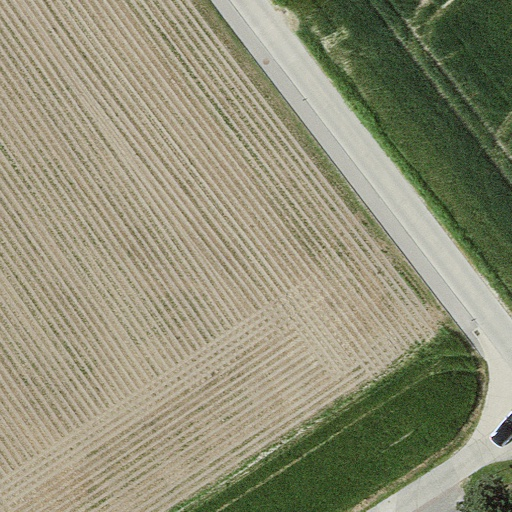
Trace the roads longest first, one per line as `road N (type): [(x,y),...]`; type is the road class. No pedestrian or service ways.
road 1 (unclassified): [(511,346),(251,0)]
road 2 (residential): [(511,429),(385,511)]
